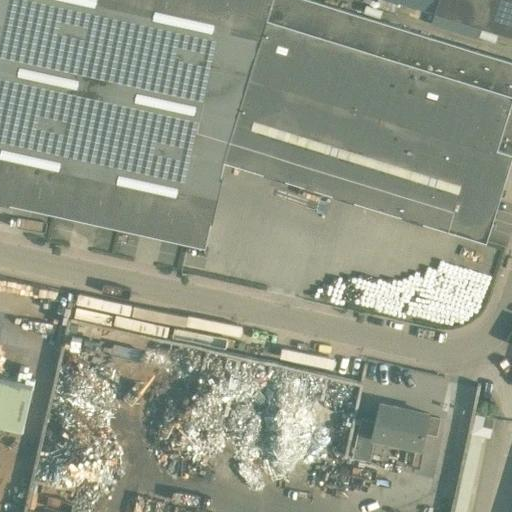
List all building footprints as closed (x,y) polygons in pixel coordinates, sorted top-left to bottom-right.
[(511,60),(315,0),(0,0),(0,199),(206,246),(225,160),(471,236),(497,152),(511,157),(511,60)] [(511,0),(389,0),(434,13),(430,24),(478,39),(482,28),(511,36),(511,0)] [(358,284),(352,300),(367,305),(373,290),(358,284)] [(365,385),(366,380),(235,352),(234,358),(244,361),(243,366),(269,372),(268,377),(332,391),(334,379),(365,385)] [(441,417),(429,415),(429,414),(381,404),(377,420),(360,417),(352,457),(369,461),(374,437),(422,447),(425,433),(437,435),(441,417)]
